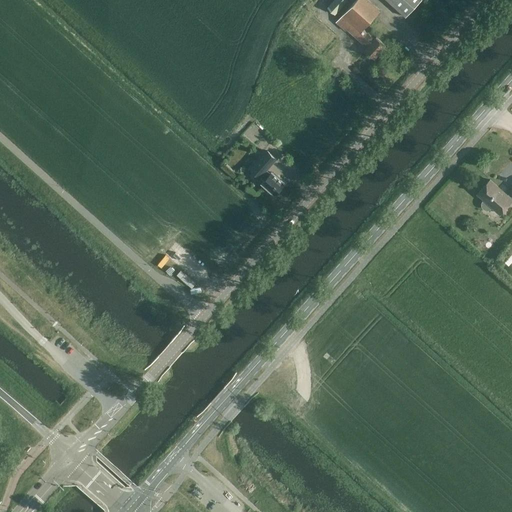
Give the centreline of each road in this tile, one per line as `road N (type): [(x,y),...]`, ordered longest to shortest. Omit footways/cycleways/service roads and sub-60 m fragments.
road 1 (tertiary): [(118,410),(490,0)]
road 2 (secondary): [(175,458),(511,83)]
road 3 (unclassified): [(118,410),(0,299)]
